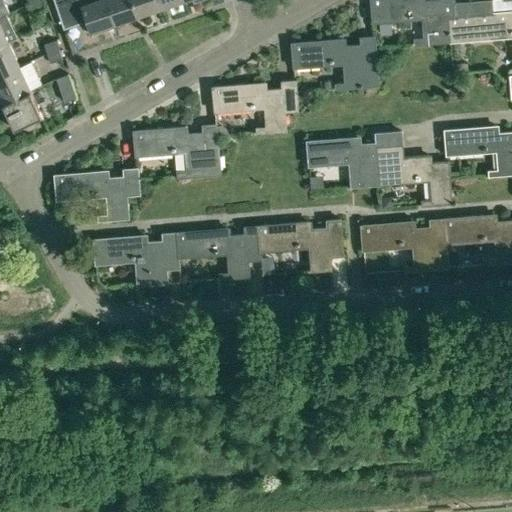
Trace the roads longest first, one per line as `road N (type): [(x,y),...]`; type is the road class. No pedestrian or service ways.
road 1 (residential): [(511,288),(113,316),(81,294),(14,174)]
road 2 (residential): [(14,174),(255,36)]
